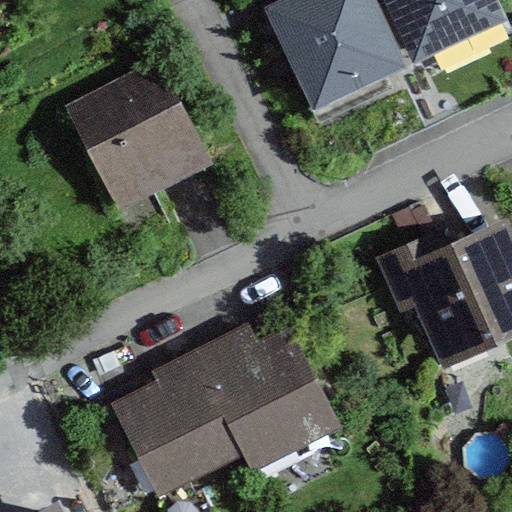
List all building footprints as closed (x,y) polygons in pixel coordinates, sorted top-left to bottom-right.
[(298,0),(277,10),(318,96),(394,60),(365,0),(298,0)] [(394,0),(417,49),(493,13),(487,0),(394,0)] [(204,146),(161,65),(70,112),(112,194),(204,146)] [(433,301),(452,344),(511,316),(511,273),(496,239),(448,261),(436,233),(385,256),(410,311),(433,301)] [(201,361),(116,405),(143,456),(157,449),(174,482),(154,492),(164,511),(215,511),(203,487),(196,491),(187,475),(243,446),(253,465),(336,423),(294,341),(262,357),(246,326),(196,352),(201,361)]
